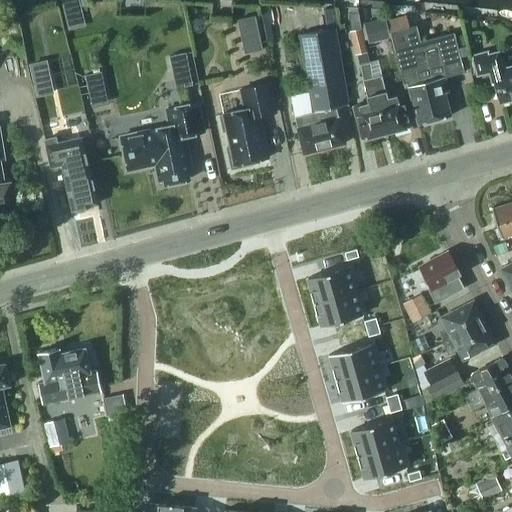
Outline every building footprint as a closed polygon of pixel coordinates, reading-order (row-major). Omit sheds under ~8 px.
[(334,8),(324,10),(327,29),(337,28),(334,8)] [(407,14),(388,19),(391,32),(410,27),(407,14)] [(237,19),(245,53),(263,49),(256,16),(237,19)] [(364,23),(370,43),(390,38),(385,17),(364,23)] [(417,25),(410,27),(391,32),(404,83),(408,82),(419,124),(452,115),(446,92),(450,91),(446,77),(474,70),(464,31),(422,42),(417,25)] [(349,104),(336,28),(300,34),(314,112),(295,117),(304,153),(346,143),(337,107),(349,104)] [(367,51),(362,28),(350,31),(355,54),(367,51)] [(478,75),(492,71),(500,103),(511,99),(511,65),(503,68),(499,53),(489,55),(488,51),(473,56),(478,75)] [(173,72),(190,68),(187,52),(169,56),(173,72)] [(30,63),(33,80),(51,76),(48,60),(30,63)] [(373,77),(371,63),(361,65),(364,80),(369,103),(355,106),(363,138),(387,132),(373,77)] [(373,77),(387,132),(411,126),(403,94),(388,98),(382,75),(374,77),(371,63),(373,77)] [(89,90),(105,87),(102,71),(97,72),(85,74),(89,90)] [(245,109),(220,115),(223,131),(227,130),(231,146),(227,147),(232,169),(253,165),(252,161),(269,157),(260,116),(277,112),(270,82),(241,89),(245,109)] [(126,170),(156,164),(159,180),(164,179),(165,184),(189,179),(188,174),(193,173),(185,135),(205,131),(199,102),(167,109),(170,125),(119,136),(126,170)] [(5,160),(0,126),(0,209),(15,207),(10,182),(5,183),(1,161),(5,160)] [(45,139),(51,163),(61,160),(73,210),(91,206),(91,205),(99,203),(83,136),(58,142),(56,137),(45,139)] [(511,201),(492,208),(498,228),(496,229),(499,239),(511,234),(511,201)] [(358,249),(345,251),(347,259),(360,257),(358,249)] [(464,287),(458,275),(460,273),(449,251),(420,266),(431,287),(429,288),(436,302),(464,287)] [(511,286),(511,261),(502,267),(511,286)] [(349,266),(308,277),(314,301),(356,290),(349,266)] [(356,290),(314,301),(321,325),(362,314),(356,290)] [(404,303),(413,321),(431,312),(422,293),(404,303)] [(445,342),(452,338),(484,321),(481,315),(482,314),(474,300),(442,317),(448,329),(441,333),(445,341),(445,342)] [(376,317),(364,320),(366,328),(378,325),(376,317)] [(488,328),(484,321),(452,338),(445,342),(445,341),(443,343),(449,355),(458,350),(463,360),(496,343),(489,328),(488,328)] [(378,325),(366,328),(368,336),(380,334),(378,325)] [(415,354),(430,347),(424,335),(409,343),(415,354)] [(369,342),(328,354),(334,378),(376,366),(369,342)] [(43,403),(69,397),(102,390),(97,371),(90,372),(85,347),(60,353),(59,347),(39,351),(45,381),(38,383),(43,403)] [(458,371),(451,357),(431,368),(437,381),(458,371)] [(469,403),(511,380),(511,372),(505,360),(505,359),(504,358),(503,358),(501,358),(474,372),(473,373),(473,374),(473,375),(473,376),(479,388),(465,395),(469,403)] [(0,429),(12,427),(3,386),(9,385),(4,365),(0,365),(0,429)] [(376,366),(334,378),(341,402),(382,390),(376,366)] [(459,372),(428,388),(434,400),(465,384),(459,372)] [(511,380),(469,403),(473,410),(487,403),(494,417),(511,407),(511,380)] [(397,394),(385,397),(387,405),(399,402),(397,394)] [(399,402),(387,405),(389,413),(401,411),(399,402)] [(498,442),(511,434),(511,412),(496,421),(501,429),(493,433),(498,442)] [(69,441),(62,417),(44,422),(50,446),(69,441)] [(432,425),(441,443),(453,437),(443,419),(432,425)] [(391,420),(350,431),(357,455),(398,444),(391,420)] [(511,434),(498,442),(502,450),(509,446),(511,451),(511,434)] [(398,444),(357,455),(363,479),(405,468),(398,444)] [(0,463),(0,495),(25,489),(18,459),(0,463)] [(417,470),(405,473),(407,481),(419,478),(417,470)] [(477,483),(484,499),(502,490),(495,475),(477,483)] [(104,511),(104,502),(80,503),(80,511),(104,511)] [(147,503),(145,511),(170,511),(171,505),(147,503)]
